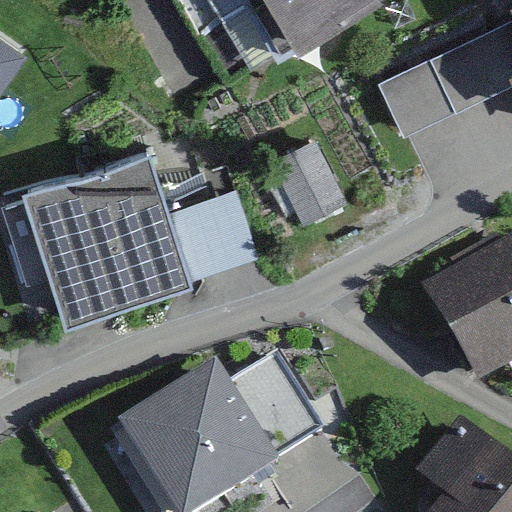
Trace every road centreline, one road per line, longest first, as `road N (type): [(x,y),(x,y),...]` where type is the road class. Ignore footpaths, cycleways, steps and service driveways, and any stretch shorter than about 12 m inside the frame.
road 1 (residential): [(0,417),(121,354),(303,294)]
road 2 (residential): [(303,294),(511,425)]
road 3 (residential): [(303,294),(511,189)]
